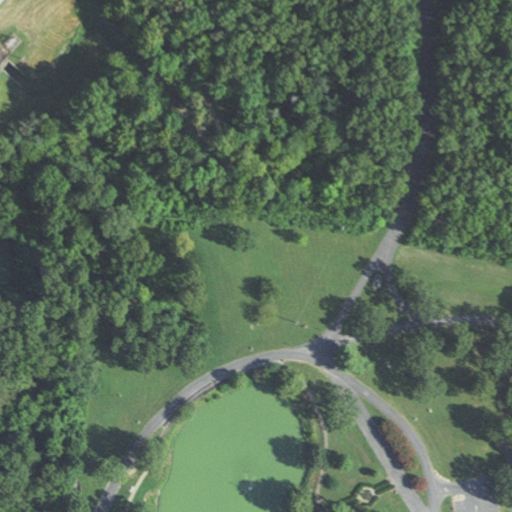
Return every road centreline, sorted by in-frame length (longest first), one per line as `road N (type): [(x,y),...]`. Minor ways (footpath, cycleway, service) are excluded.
road 1 (residential): [(435,511),(425,463),(404,426),(303,350),(232,365),(187,391),(146,431),(111,487)]
road 2 (residential): [(383,256),(418,167),(423,0)]
road 3 (residential): [(511,322),(421,323),(303,350)]
road 4 (residential): [(420,511),(336,371)]
road 5 (residential): [(383,256),(336,324),(305,350)]
